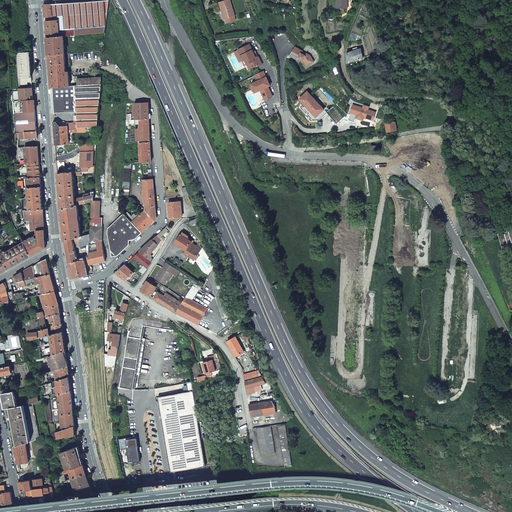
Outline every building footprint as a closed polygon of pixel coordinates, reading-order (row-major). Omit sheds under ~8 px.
[(234,16),(228,0),(225,0),(218,2),(221,11),(222,11),(225,19),(234,16)] [(63,36),(105,33),(108,1),(44,4),(46,37),(63,36)] [(46,37),(48,55),(64,54),(63,36),(46,37)] [(246,64),(248,69),(256,65),(257,66),(261,64),(257,57),(256,56),(254,57),(253,54),(255,51),(252,49),(251,50),(248,44),(237,49),(242,60),(241,61),(244,65),(246,64)] [(289,55),(296,59),(297,57),(302,60),(305,65),(312,60),(309,55),(305,53),(304,55),(300,53),(301,50),(294,46),(289,55)] [(347,62),(363,57),(361,48),(346,52),(347,62)] [(18,52),(20,84),(27,84),(27,81),(31,81),(29,52),(18,52)] [(48,55),(51,88),(69,87),(67,72),(65,72),(65,71),(64,54),(48,55)] [(263,71),(254,75),(257,81),(250,84),(254,92),(260,90),(264,99),(272,96),(267,86),(263,78),(266,77),(263,71)] [(77,86),(100,84),(101,77),(87,78),(86,75),(76,76),(76,79),(77,86)] [(69,87),(51,88),(52,113),(71,112),(71,115),(76,115),(76,119),(76,127),(96,127),(100,84),(77,86),(69,87)] [(32,87),(26,88),(26,89),(10,91),(11,102),(33,100),(32,87)] [(323,109),(307,91),(299,98),(304,104),(304,103),(309,109),(315,116),(323,109)] [(11,102),(13,133),(17,132),(36,131),(34,100),(33,100),(11,102)] [(134,111),(135,119),(136,119),(139,119),(148,119),(149,119),(148,103),(148,102),(134,103),(134,107),(132,107),(132,111),(134,111)] [(356,114),(355,117),(362,119),(363,116),(372,119),(375,111),(367,108),(367,107),(362,106),(362,107),(352,104),(349,111),(356,114)] [(326,112),(325,112),(331,119),(338,112),(332,106),(326,112)] [(323,109),(315,116),(318,120),(325,112),(326,112),(323,109)] [(356,114),(349,111),(347,119),(354,121),(355,117),(356,114)] [(135,124),(138,124),(138,127),(137,129),(138,141),(149,140),(149,119),(148,119),(139,119),(136,119),(136,121),(135,122),(135,124)] [(395,121),(385,123),(387,131),(396,129),(395,121)] [(53,122),(55,145),(68,144),(67,126),(57,127),(56,122),(53,122)] [(93,142),(81,143),(79,168),(88,167),(92,166),(93,142)] [(138,143),(140,163),(151,162),(151,161),(150,142),(138,143)] [(24,147),(25,164),(27,164),(38,163),(37,146),(24,147)] [(57,173),(69,172),(68,166),(63,167),(62,162),(56,162),(57,173)] [(28,177),(40,176),(38,163),(27,164),(28,177)] [(128,199),(130,164),(126,164),(123,164),(121,199),(128,199)] [(75,199),(73,185),(72,175),(80,175),(80,171),(73,172),(72,172),(69,172),(57,173),(60,209),(75,206),(75,199)] [(27,187),(40,186),(40,176),(28,177),(26,177),(27,187)] [(155,216),(152,180),(142,181),(143,191),(142,191),(144,205),(144,207),(144,210),(154,221),(155,219),(155,217),(155,216)] [(42,209),(40,186),(27,187),(29,210),(42,209)] [(90,195),(83,197),(85,203),(90,202),(92,202),(93,191),(89,192),(90,195)] [(76,205),(85,203),(83,197),(75,199),(75,206),(76,205)] [(90,202),(89,218),(98,218),(99,202),(92,202),(90,202)] [(180,202),(166,203),(167,218),(181,217),(180,202)] [(80,236),(76,205),(75,206),(60,209),(62,224),(64,240),(71,238),(78,236),(80,236)] [(30,220),(30,221),(31,230),(36,230),(36,231),(44,230),(42,209),(29,210),(23,210),(24,221),(30,220)] [(144,210),(131,222),(141,233),(154,221),(144,210)] [(123,213),(117,218),(107,228),(105,233),(105,234),(106,234),(105,235),(110,257),(111,257),(116,255),(128,245),(127,241),(134,239),(141,233),(131,222),(123,213)] [(89,234),(100,234),(100,228),(101,218),(98,218),(89,218),(89,234)] [(511,246),(511,229),(498,234),(502,250),(511,246)] [(32,237),(22,242),(23,244),(30,256),(45,248),(44,230),(36,231),(36,234),(32,236),(32,237)] [(192,242),(187,238),(186,237),(187,235),(182,232),(175,243),(186,251),(186,250),(187,251),(185,254),(190,257),(191,256),(195,258),(200,250),(199,244),(198,243),(196,246),(191,243),(192,242)] [(88,244),(89,234),(80,236),(78,236),(77,246),(88,244)] [(104,261),(99,241),(100,234),(89,234),(88,244),(88,252),(86,255),(88,264),(88,265),(104,261)] [(67,260),(71,279),(87,275),(82,260),(75,261),(71,238),(64,240),(67,260)] [(154,238),(139,252),(147,259),(148,257),(159,243),(154,238)] [(6,269),(30,256),(23,244),(15,248),(11,251),(0,256),(0,257),(2,262),(6,269)] [(133,257),(147,269),(151,263),(147,259),(139,252),(133,257)] [(40,267),(42,276),(50,274),(47,258),(39,262),(40,267)] [(179,270),(166,262),(156,278),(164,284),(167,280),(172,273),(173,274),(176,276),(179,270)] [(35,278),(40,276),(38,267),(37,267),(36,264),(22,272),(24,280),(35,278)] [(133,272),(125,264),(116,272),(119,275),(125,280),(133,272)] [(214,268),(209,275),(225,327),(229,323),(214,268)] [(22,272),(15,275),(12,277),(14,282),(17,281),(17,282),(24,280),(22,272)] [(44,282),(52,281),(50,274),(42,276),(40,276),(35,278),(35,279),(36,284),(44,282)] [(141,290),(151,296),(157,286),(147,280),(141,290)] [(0,304),(14,301),(12,293),(12,291),(7,292),(6,288),(4,284),(6,283),(5,281),(0,284),(0,304)] [(41,294),(55,291),(52,281),(44,282),(46,288),(40,290),(40,289),(35,290),(36,296),(41,294)] [(201,285),(194,281),(186,296),(189,298),(196,287),(198,289),(201,285)] [(28,291),(18,293),(18,292),(12,293),(14,301),(36,296),(35,290),(34,288),(27,290),(28,291)] [(41,294),(45,308),(58,304),(55,291),(41,294)] [(179,307),(182,303),(175,298),(173,301),(164,295),(158,291),(153,298),(175,312),(178,306),(179,307)] [(173,301),(175,298),(166,292),(164,295),(173,301)] [(176,312),(198,324),(206,308),(189,298),(186,296),(182,303),(179,307),(176,312)] [(121,311),(115,310),(114,316),(124,319),(128,304),(123,303),(121,311)] [(45,308),(47,316),(49,315),(60,313),(58,304),(45,308)] [(54,322),(54,326),(48,327),(48,328),(49,335),(62,332),(60,313),(49,315),(51,322),(54,322)] [(129,329),(120,387),(133,389),(142,325),(173,330),(174,328),(155,317),(143,317),(142,319),(132,322),(129,329)] [(38,332),(27,332),(28,341),(39,338),(41,338),(49,335),(48,328),(45,329),(40,330),(37,331),(38,332)] [(49,341),(50,346),(52,355),(65,351),(64,343),(62,332),(49,335),(49,341)] [(113,341),(113,346),(113,350),(116,351),(118,351),(119,342),(120,335),(108,333),(107,340),(113,341)] [(244,351),(236,336),(227,341),(236,356),(244,351)] [(41,359),(47,357),(52,355),(50,346),(44,348),(40,349),(41,359)] [(52,371),(67,366),(65,351),(52,355),(47,357),(52,371)] [(2,368),(0,356),(0,375),(11,374),(10,367),(2,368)] [(111,358),(104,358),(105,366),(110,367),(115,367),(117,359),(111,358)] [(216,359),(202,363),(205,374),(206,373),(209,372),(215,371),(214,367),(218,366),(216,359)] [(54,375),(55,382),(69,377),(67,366),(52,371),(47,373),(48,377),(54,375)] [(245,381),(261,377),(258,370),(244,373),(245,381)] [(55,382),(57,395),(70,391),(69,377),(55,382)] [(261,377),(245,381),(247,394),(255,392),(253,386),(265,383),(262,378),(261,377)] [(57,395),(60,430),(74,426),(70,391),(57,395)] [(171,472),(206,466),(193,391),(187,392),(158,397),(171,472)] [(14,392),(1,394),(5,409),(10,408),(17,407),(14,392)] [(251,416),(275,412),(275,406),(271,400),(249,404),(251,416)] [(30,440),(23,405),(17,407),(10,408),(18,445),(24,442),(30,440)] [(277,424),(283,456),(290,455),(285,423),(277,424)] [(275,452),(270,425),(256,427),(261,454),(275,452)] [(140,464),(137,440),(126,442),(129,464),(133,463),(134,465),(140,464)] [(28,461),(24,442),(18,445),(13,446),(17,464),(28,461)] [(68,469),(83,465),(78,446),(61,452),(65,469),(68,468),(68,469)] [(283,456),(285,466),(292,465),(290,455),(283,456)] [(70,478),(85,473),(83,466),(66,470),(64,471),(64,472),(68,471),(70,476),(70,478)] [(70,478),(75,496),(93,494),(85,473),(70,478)] [(42,478),(19,481),(21,491),(25,490),(32,488),(32,485),(43,483),(42,478)] [(34,496),(44,494),(44,493),(52,489),(52,484),(32,488),(25,490),(26,496),(33,494),(34,496)] [(0,492),(0,504),(13,503),(10,491),(5,492),(0,492)] [(75,496),(78,507),(82,506),(96,502),(93,494),(75,496)] [(82,506),(83,511),(100,511),(96,502),(82,506)]
